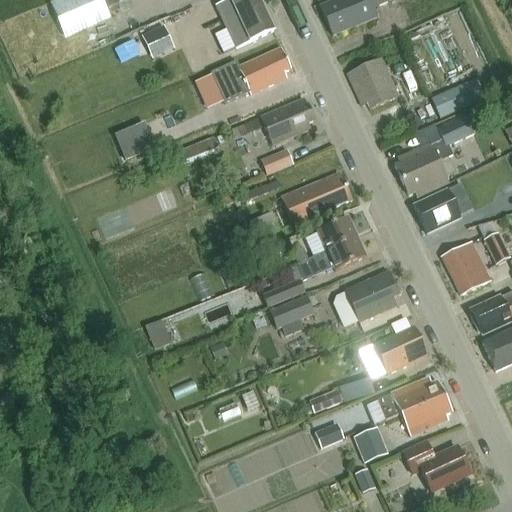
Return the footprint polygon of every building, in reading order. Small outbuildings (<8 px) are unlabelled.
[(100,0),(63,0),(51,5),(66,39),(109,21),(100,0)] [(128,2),(127,0),(104,0),(109,11),(128,2)] [(238,50),(274,33),(258,0),(235,0),(219,8),(238,50)] [(397,0),(343,0),(322,9),(334,38),(377,20),(373,11),(397,0)] [(163,28),(142,38),(153,60),(174,50),(163,28)] [(292,72),(283,50),(239,70),(250,93),(252,97),(289,80),(286,75),(292,72)] [(348,76),(363,109),(369,106),(371,112),(400,99),(382,60),(348,76)] [(236,63),(209,76),(223,105),(250,93),(239,70),(236,63)] [(431,101),(440,122),(484,102),(475,81),(431,101)] [(252,124),(232,133),(235,141),(256,132),(256,133),(266,129),(274,149),(313,132),(310,127),(315,124),(305,101),(252,124)] [(466,119),(437,132),(441,143),(444,149),(448,147),(473,135),(466,119)] [(213,140),(177,155),(182,165),(217,151),(213,140)] [(449,159),(453,157),(448,147),(444,149),(441,143),(432,148),(439,163),(449,159)] [(401,166),(396,168),(410,198),(416,195),(419,201),(450,186),(447,180),(457,176),(449,159),(439,163),(432,148),(431,145),(399,161),(401,166)] [(288,153),(262,165),(268,178),(294,166),(288,153)] [(177,157),(165,162),(168,169),(180,165),(177,157)] [(353,202),(343,179),(342,180),(341,176),(283,200),(294,227),(353,202)] [(271,186),(240,197),(243,205),(280,190),(278,183),(277,183),(271,186)] [(447,193),(414,209),(427,236),(460,220),(447,193)] [(230,197),(221,201),(225,209),(234,204),(230,197)] [(252,223),(249,224),(249,226),(256,241),(257,244),(261,242),(280,234),(271,215),(252,223)] [(327,254),(358,240),(349,220),(319,234),(327,254)] [(235,232),(227,235),(234,250),(241,247),(253,242),(247,227),(235,232)] [(510,261),(498,236),(485,242),(498,267),(510,261)] [(336,274),(367,260),(358,240),(327,254),(311,261),(310,262),(300,266),(298,267),(297,267),(305,284),(335,270),(336,274)] [(443,260),(462,298),(492,283),(473,245),(443,260)] [(278,248),(267,253),(272,264),(283,259),(278,248)] [(305,251),(293,256),(298,267),(300,266),(310,262),(305,251)] [(236,266),(222,272),(227,285),(242,279),(236,266)] [(206,273),(192,279),(202,302),(216,295),(206,273)] [(336,299),(333,307),(343,329),(349,327),(349,328),(359,323),(360,326),(398,308),(395,301),(401,298),(390,274),(346,294),(346,295),(336,299)] [(301,282),(265,297),(270,308),(306,293),(301,282)] [(511,323),(511,295),(472,314),(482,337),(511,323)] [(308,298),(271,313),(279,332),(316,316),(308,298)] [(229,302),(205,312),(212,328),(236,318),(229,302)] [(155,353),(171,346),(162,323),(146,329),(155,353)] [(388,378),(390,377),(428,359),(414,331),(375,349),(388,378)] [(498,374),(511,367),(511,332),(484,346),(498,374)] [(219,346),(210,350),(215,362),(224,359),(219,346)] [(377,405),(366,409),(374,427),(385,422),(386,424),(401,417),(402,418),(446,398),(439,383),(433,386),(430,380),(392,397),(377,404),(377,405)] [(338,393),(310,404),(315,415),(343,404),(338,393)] [(446,398),(402,418),(411,439),(450,422),(447,417),(453,414),(446,398)] [(345,441),(340,430),(338,426),(315,436),(321,451),(345,441)] [(378,430),(354,439),(365,465),(388,455),(378,430)] [(434,460),(427,445),(404,456),(414,477),(423,473),(433,496),(471,478),(457,449),(434,460)] [(255,453),(259,463),(249,467),(252,477),(283,466),(281,461),(279,462),(273,446),(255,453)] [(367,471),(355,477),(362,496),(375,490),(367,471)] [(315,511),(305,492),(264,511),(315,511)]
